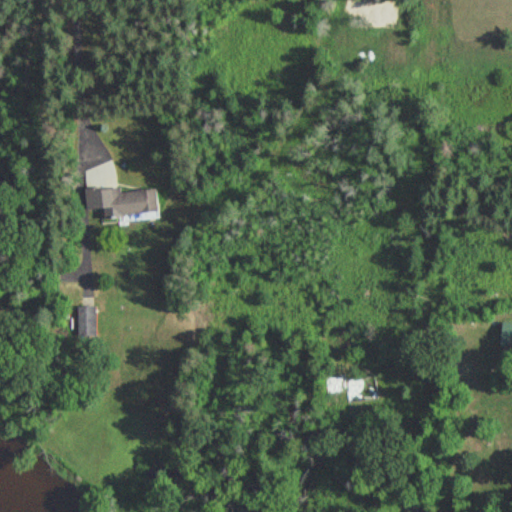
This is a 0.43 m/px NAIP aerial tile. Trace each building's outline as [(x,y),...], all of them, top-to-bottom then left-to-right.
[(398,23),(399,6),(364,4),(363,21),(398,23)] [(127,192),(126,187),(90,190),(91,210),(109,208),(110,218),(164,213),(162,189),(127,192)] [(101,306),(82,306),(82,337),(101,337),(101,306)] [(511,321),(502,322),(502,346),(511,346),(511,321)] [(486,335),(480,327),(466,338),(472,346),(486,335)]
